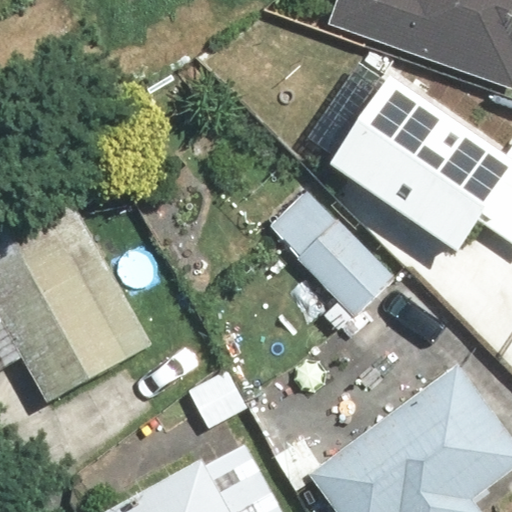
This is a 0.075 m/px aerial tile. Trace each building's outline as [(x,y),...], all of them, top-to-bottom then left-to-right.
[(511,0),(347,0),(339,26),(511,81),(511,0)] [(397,68),(334,158),(459,244),(482,212),(511,232),(511,141),(509,145),(397,68)] [(70,179),(0,219),(0,284),(3,290),(0,291),(0,388),(44,361),(67,403),(166,346),(70,179)] [(411,276),(318,190),(275,236),(368,322),(411,276)] [(346,511),(498,511),(501,510),(493,501),(511,485),(511,413),(467,358),(318,477),(346,511)] [(242,369),(198,392),(220,434),(264,412),(253,392),(242,369)] [(293,511),(257,444),(210,470),(131,511),(293,511)] [(0,511),(16,511),(1,489),(0,489),(0,511)]
